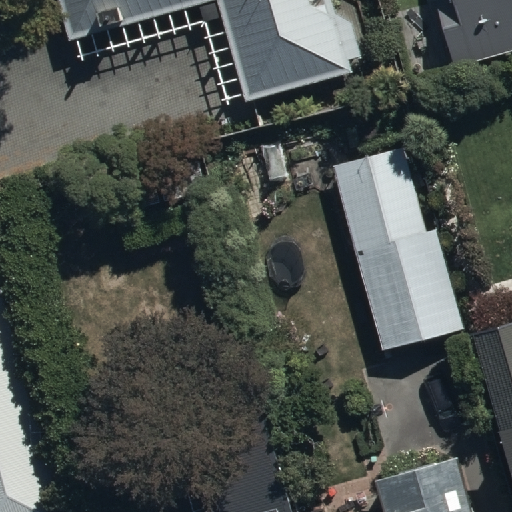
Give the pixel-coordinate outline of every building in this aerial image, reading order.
[(63,0),(70,25),(161,0),(220,0),(245,89),(351,59),(334,0),(63,0)] [(511,0),(437,0),(454,60),(511,43),(511,0)] [(405,140),(334,158),(379,339),(461,319),(437,220),(426,223),(405,140)] [(0,511),(65,511),(0,277),(0,511)] [(511,309),(469,322),(511,474),(511,309)] [(300,511),(273,410),(182,435),(202,511),(300,511)] [(476,511),(460,446),(378,467),(387,501),(343,511),(476,511)]
